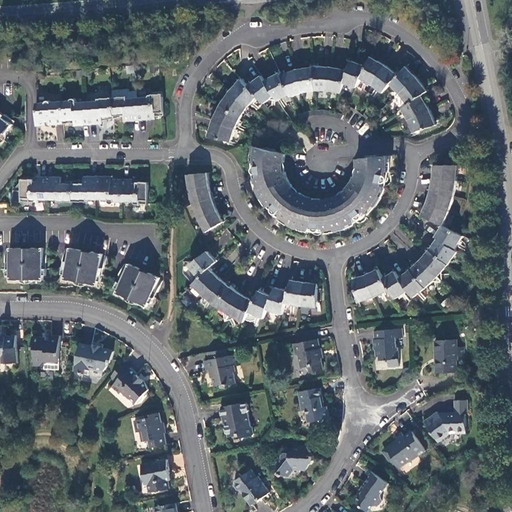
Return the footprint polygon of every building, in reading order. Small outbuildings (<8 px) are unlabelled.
[(359,78),(370,84),(383,65),(369,56),(364,66),(359,78)] [(342,83),(355,87),(359,78),(364,66),(348,60),(345,70),(342,83)] [(370,84),(381,92),(389,84),(397,74),(383,65),(370,84)] [(416,78),(405,66),(397,74),(389,84),(398,93),(416,78)] [(301,92),(314,90),(312,67),(295,70),(301,92)] [(314,90),(327,90),(329,67),(312,67),(314,90)] [(327,90),(339,92),(342,83),(345,70),(329,67),(327,90)] [(289,97),(301,92),(295,70),(279,75),(288,95),(289,97)] [(276,101),(288,95),(279,75),(278,73),(263,81),(276,101)] [(259,76),(246,86),(256,97),(278,120),(283,121),(287,122),(291,123),(276,101),(263,81),(259,76)] [(398,93),(407,103),(420,95),(426,91),(416,78),(398,93)] [(247,106),(256,97),(246,86),(240,80),(228,92),(247,106)] [(239,117),(247,106),(228,92),(219,106),(239,117)] [(153,117),(164,116),(162,93),(150,94),(149,94),(148,96),(148,97),(137,98),(139,120),(146,119),(147,119),(148,119),(149,118),(149,116),(149,114),(152,114),(153,117)] [(428,109),(420,95),(407,103),(401,108),(408,119),(428,109)] [(125,121),(139,120),(137,98),(126,98),(126,96),(112,98),(114,118),(121,117),(121,115),(125,115),(125,121)] [(106,120),(114,118),(112,98),(97,99),(97,101),(86,102),(88,123),(102,121),(102,117),(106,116),(106,120)] [(81,124),(88,123),(86,102),(76,103),(76,101),(75,100),(74,99),(72,99),(71,99),(70,101),(61,101),(63,124),(75,123),(75,120),(78,120),(79,122),(80,122),(81,124)] [(49,125),(63,124),(61,101),(51,102),(50,101),(48,101),(46,101),(45,102),(36,104),(36,120),(36,126),(46,125),(46,122),(49,122),(49,125)] [(26,120),(36,120),(36,104),(26,104),(26,120)] [(234,129),(239,117),(219,106),(212,121),(234,129)] [(434,124),(428,109),(408,119),(411,130),(418,133),(419,130),(434,124)] [(344,115),(336,111),(335,117),(342,120),(344,115)] [(5,134),(12,124),(0,115),(0,136),(3,133),(5,134)] [(230,140),(234,129),(212,121),(206,136),(223,141),(224,143),(230,140)] [(57,140),(64,139),(63,125),(56,126),(57,140)] [(286,162),(286,154),(272,150),(256,146),(253,146),(251,153),(251,162),(255,165),(255,167),(253,168),(252,170),(251,172),(252,174),(254,175),(256,175),(256,177),(252,180),(255,189),(259,188),(263,198),(261,199),(266,208),(270,206),(272,208),(271,210),(271,211),(272,213),(274,214),(276,214),(277,214),(279,215),(278,220),(286,225),(288,222),(298,226),(297,229),(307,232),(308,227),(311,228),(311,230),(313,232),(315,233),(317,232),(319,231),(319,229),(321,228),(323,233),(333,232),(332,228),(343,225),(344,228),(353,224),(352,219),(354,218),(356,220),(358,220),(360,219),(361,218),(361,215),(360,214),(362,212),(366,214),(373,207),(370,205),(376,195),(379,197),(384,188),(379,185),(381,183),(383,183),(385,182),(386,180),(386,178),(385,176),(383,175),(383,172),(388,172),(388,162),(384,163),(384,156),(357,159),(357,167),(358,167),(356,177),(355,176),(352,182),(350,185),(346,189),(347,190),(339,196),(339,194),(323,199),(324,200),(314,199),(315,198),(307,196),(300,192),(299,193),(293,187),(294,185),(290,179),(287,171),(285,172),(284,162),(286,162)] [(433,165),(432,177),(456,180),(457,165),(433,165)] [(209,186),(206,174),(187,175),(189,190),(209,186)] [(37,199),(47,199),(47,177),(41,177),(39,177),(38,178),(37,179),(37,182),(34,182),(34,180),(22,180),(22,202),(34,202),(36,201),(37,200),(37,199)] [(57,201),(72,201),(72,181),(64,181),(64,183),(61,183),(61,177),(47,177),(47,199),(57,199),(57,201)] [(432,177),(430,190),(452,195),(456,180),(432,177)] [(87,199),(97,199),(97,178),(84,179),(83,183),(80,183),(80,180),(72,181),(72,201),(87,201),(87,199)] [(115,202),(123,202),(123,180),(111,179),(111,182),(108,182),(106,178),(97,178),(97,199),(108,199),(108,201),(109,203),(110,204),(112,204),(114,203),(115,202)] [(148,204),(148,202),(148,182),(136,182),(136,184),(133,184),(133,182),(133,181),(132,180),(131,180),(123,180),(123,202),(134,201),(134,203),(135,204),(136,204),(148,204)] [(212,199),(209,186),(189,190),(192,205),(212,199)] [(430,190),(426,202),(448,210),(452,195),(430,190)] [(217,211),(212,199),(192,205),(198,219),(217,211)] [(426,202),(421,214),(441,224),(442,225),(448,210),(426,202)] [(222,222),(217,211),(198,219),(205,232),(222,222)] [(441,224),(435,236),(437,238),(455,249),(462,235),(453,231),(442,225),(441,224)] [(437,238),(429,249),(448,264),(457,250),(455,249),(437,238)] [(22,250),(22,248),(10,248),(9,269),(7,269),(6,275),(9,275),(9,280),(21,281),(21,278),(31,278),(31,280),(44,281),(44,275),(47,275),(47,269),(44,269),(44,248),(32,248),(32,250),(22,250)] [(81,252),(82,250),(69,248),(66,268),(63,268),(61,274),(64,275),(63,280),(76,282),(76,280),(86,281),(85,284),(97,286),(98,281),(101,281),(102,275),(100,274),(103,254),(92,252),(91,253),(81,252)] [(429,249),(420,260),(437,276),(448,264),(429,249)] [(189,267),(199,278),(209,269),(215,262),(207,252),(194,262),(190,261),(189,267)] [(420,260),(410,269),(425,287),(437,276),(420,260)] [(139,271),(140,269),(129,264),(120,282),(118,281),(115,287),(118,288),(116,293),(126,298),(128,296),(137,300),(136,302),(146,307),(149,302),(152,303),(154,297),(152,296),(159,278),(149,273),(148,275),(139,271)] [(192,285),(203,296),(219,278),(209,269),(199,278),(192,285)] [(374,296),(389,290),(382,277),(378,269),(365,274),(374,296)] [(410,269),(399,278),(408,290),(412,297),(425,287),(410,269)] [(394,271),(382,277),(389,290),(394,299),(408,290),(399,278),(394,271)] [(360,301),(374,296),(365,274),(353,279),(357,296),(356,298),(360,301)] [(203,296),(215,306),(230,287),(219,278),(203,296)] [(304,282),(290,280),(288,291),(285,302),(301,305),(304,282)] [(317,283),(304,282),(301,305),(315,307),(319,303),(317,301),(317,283)] [(215,306),(229,315),(241,294),(230,287),(215,306)] [(266,310),(282,314),(285,302),(288,291),(274,287),(271,296),(266,310)] [(248,312),(263,318),(266,310),(271,296),(258,291),(254,301),(248,312)] [(229,315),(243,323),(248,312),(254,301),(241,294),(229,315)] [(400,328),(374,331),(374,339),(373,339),(374,349),(378,349),(378,356),(383,360),(386,359),(386,361),(388,361),(389,367),(399,366),(397,347),(396,347),(395,338),(401,337),(400,328)] [(17,363),(15,336),(5,337),(4,335),(0,335),(0,363),(7,362),(7,364),(17,363)] [(58,361),(59,336),(49,335),(49,339),(46,340),(46,337),(32,337),(32,349),(34,349),(33,366),(45,367),(45,361),(58,361)] [(320,348),(318,338),(307,341),(305,344),(295,347),(296,354),(299,356),(302,367),(310,366),(311,372),(323,369),(319,349),(320,348)] [(457,339),(435,341),(435,355),(436,355),(436,361),(436,373),(457,371),(456,360),(458,360),(458,355),(463,355),(463,347),(457,347),(457,339)] [(79,345),(74,372),(79,373),(79,375),(82,376),(83,374),(89,375),(90,369),(103,372),(107,367),(109,359),(111,360),(113,352),(101,349),(102,347),(90,344),(90,347),(79,345)] [(228,355),(226,349),(207,352),(208,359),(204,360),(206,370),(210,369),(215,385),(224,384),(226,385),(235,383),(233,373),(235,372),(233,365),(237,364),(235,354),(228,355)] [(109,378),(115,383),(128,368),(122,363),(109,378)] [(145,384),(129,368),(128,368),(115,383),(111,387),(119,394),(121,392),(128,398),(130,399),(135,404),(148,390),(145,384)] [(320,387),(299,391),(303,410),(306,409),(309,422),(320,420),(322,422),(324,419),(329,418),(326,405),(324,406),(320,387)] [(467,399),(454,400),(454,413),(446,413),(441,416),(437,412),(423,421),(438,441),(448,434),(448,431),(456,430),(456,433),(465,433),(465,413),(468,413),(467,399)] [(246,402),(222,407),(220,409),(221,416),(224,418),(225,418),(227,425),(226,427),(227,432),(228,433),(229,437),(241,435),(245,437),(252,436),(254,435),(253,427),(251,426),(248,412),(249,411),(248,404),(246,403),(246,402)] [(148,417),(134,420),(137,432),(140,432),(143,441),(149,440),(151,447),(166,444),(163,433),(164,433),(162,421),(161,421),(159,412),(147,415),(148,417)] [(426,450),(412,431),(397,442),(396,441),(383,450),(390,460),(392,459),(394,461),(396,460),(400,465),(408,460),(410,460),(417,455),(417,456),(426,450)] [(306,446),(295,446),(288,453),(286,453),(284,453),(282,455),(281,457),(282,459),(277,465),(276,465),(277,473),(277,474),(281,476),(287,476),(293,469),(307,469),(313,460),(314,460),(314,455),(306,446)] [(167,460),(142,465),(144,476),(146,476),(150,492),(170,488),(169,479),(170,479),(169,474),(170,473),(167,460)] [(252,505),(270,492),(258,476),(257,477),(251,469),(235,481),(234,485),(238,490),(241,490),(252,505)] [(358,505),(362,508),(368,511),(372,506),(379,505),(382,501),(380,495),(388,484),(368,469),(366,473),(369,476),(360,489),(361,490),(358,494),(360,495),(357,499),(358,505)] [(177,511),(176,503),(154,508),(154,511),(177,511)]
